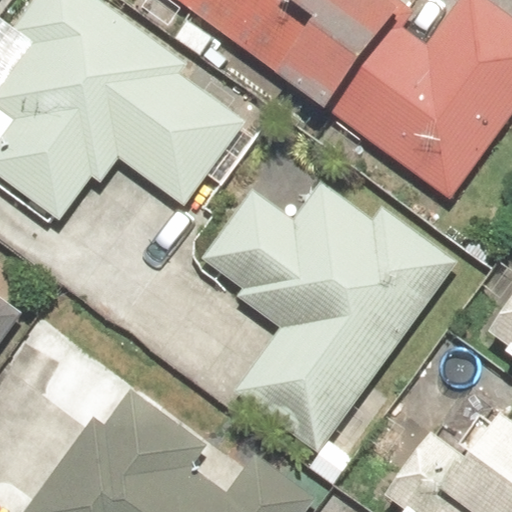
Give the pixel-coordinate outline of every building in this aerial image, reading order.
[(185,216),(254,125),(89,0),(37,0),(0,49),(0,172),(66,223),(113,161),(185,216)] [(169,0),(446,210),(511,122),(511,24),(480,0),(467,0),(431,48),(367,0),(169,0)] [(232,397),(317,459),(462,264),(385,207),(370,227),(319,189),(292,225),(252,196),(199,266),(241,297),(236,303),(278,334),(232,397)] [(0,349),(20,322),(0,306),(0,349)] [(511,511),(511,420),(504,415),(465,468),(432,444),(387,505),(395,511),(511,511)] [(307,511),(318,497),(303,486),(260,456),(220,511),(200,511),(144,472),(123,502),(65,461),(28,511),(307,511)]
